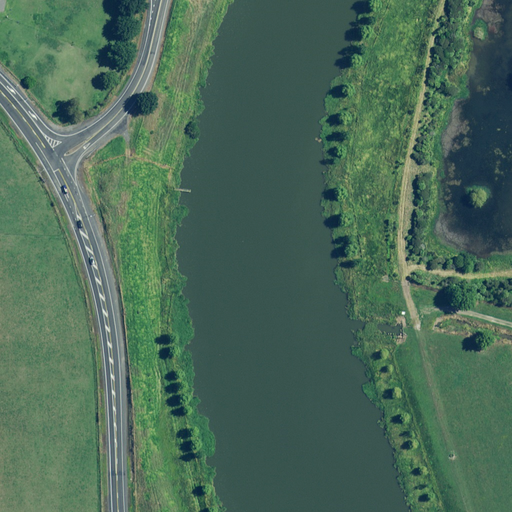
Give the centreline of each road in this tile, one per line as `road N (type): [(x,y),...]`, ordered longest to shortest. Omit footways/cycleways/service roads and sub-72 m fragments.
road 1 (trunk): [(115,511),(103,307),(60,171)]
road 2 (secondary): [(99,130),(142,73),(161,0)]
